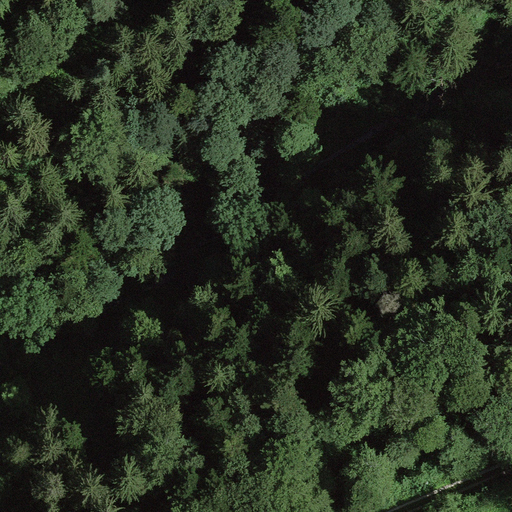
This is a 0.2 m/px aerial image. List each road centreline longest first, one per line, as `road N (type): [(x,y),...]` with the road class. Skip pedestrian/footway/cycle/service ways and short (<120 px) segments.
road 1 (track): [(0,117),(148,0)]
road 2 (track): [(511,461),(393,511)]
